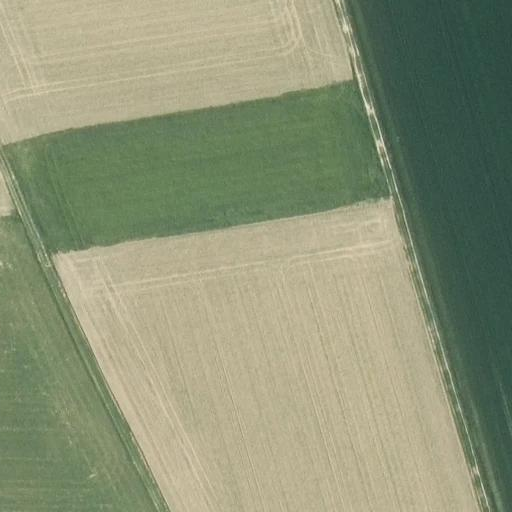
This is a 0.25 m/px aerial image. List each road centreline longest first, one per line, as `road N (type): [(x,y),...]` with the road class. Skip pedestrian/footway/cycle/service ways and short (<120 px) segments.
road 1 (track): [(486,511),(340,0)]
road 2 (track): [(0,155),(33,242),(167,511)]
